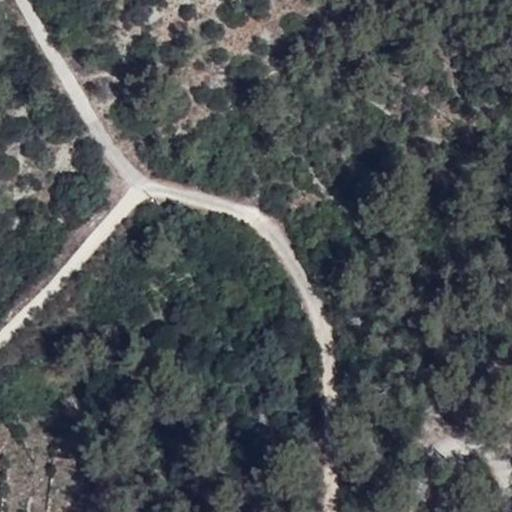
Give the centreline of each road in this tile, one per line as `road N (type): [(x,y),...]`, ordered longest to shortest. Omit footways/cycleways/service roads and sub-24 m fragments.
road 1 (unclassified): [(331,511),(327,349),(281,243),(230,207),(141,181),(86,110),(23,0)]
road 2 (unclassified): [(511,497),(494,447),(453,440),(417,511)]
